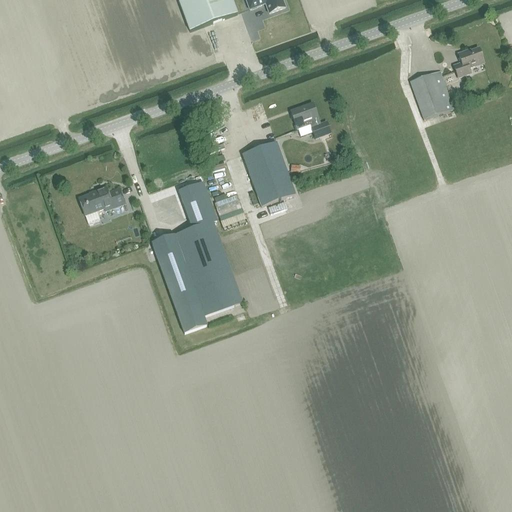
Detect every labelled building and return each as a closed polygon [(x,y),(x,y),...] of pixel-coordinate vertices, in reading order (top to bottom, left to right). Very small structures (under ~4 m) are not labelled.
[(177,0),(190,33),(237,16),(231,0),(177,0)] [(243,0),(247,11),(263,5),(267,14),(284,9),(280,0),(243,0)] [(485,65),(479,49),(466,54),(465,53),(458,55),(461,64),(454,67),(458,80),(471,75),(470,71),(485,65)] [(423,121),(453,111),(440,73),(410,83),(423,121)] [(311,105),(290,113),(296,131),(318,124),(311,105)] [(315,141),(331,135),(326,124),(311,129),(315,141)] [(260,209),(294,197),(275,144),(241,156),(260,209)] [(333,155),(330,164),(337,166),(340,158),(333,155)] [(184,336),(208,328),(205,319),(241,305),(212,225),(218,223),(204,184),(178,193),(191,231),(172,238),(151,245),(184,336)] [(107,195),(105,188),(94,193),(94,195),(79,200),(88,225),(100,221),(97,212),(105,209),(106,212),(124,206),(119,190),(107,195)]
